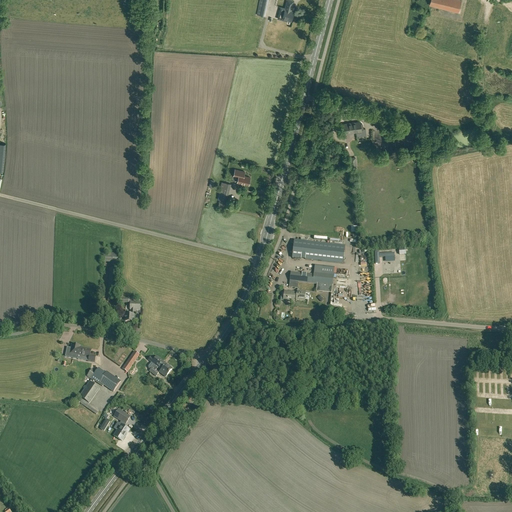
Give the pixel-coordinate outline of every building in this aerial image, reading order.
[(268,0),(259,0),(256,15),(265,17),(268,0)] [(294,1),(292,1),(289,0),(287,0),(285,10),(291,11),(294,1)] [(458,13),(461,0),(460,0),(430,0),(430,5),(458,13)] [(476,0),(466,0),(462,18),(476,21),(481,1),(476,0)] [(490,34),(493,35),(500,9),(497,8),(490,34)] [(291,11),(285,10),(282,20),(287,21),(288,20),(292,21),(294,12),(291,11)] [(451,31),(462,33),(463,25),(431,20),(429,26),(445,29),(444,36),(450,37),(451,31)] [(511,23),(490,39),(495,47),(511,35),(511,23)] [(440,47),(467,52),(468,46),(442,40),(440,47)] [(367,121),(379,120),(378,113),(366,114),(367,121)] [(362,131),(362,130),(363,129),(363,124),(362,123),(361,124),(361,122),(352,123),(353,132),(362,131)] [(345,133),(353,132),(352,123),(344,124),(345,133)] [(249,185),(250,178),(244,176),(245,172),(235,170),(234,176),(239,177),(237,182),(249,185)] [(225,208),(230,184),(224,183),(219,206),(225,208)] [(292,258),(343,263),(345,246),(294,240),(292,258)] [(112,263),(111,265),(118,266),(119,253),(103,252),(103,262),(112,263)] [(379,252),(375,252),(376,264),(380,264),(379,257),(380,257),(394,257),(394,253),(380,254),(379,254),(379,252)] [(320,266),(315,265),(314,273),(333,275),(334,267),(320,265),(320,266)] [(116,301),(116,296),(117,296),(118,268),(109,268),(108,296),(108,301),(116,301)] [(314,274),(291,272),(290,281),(292,281),(298,282),(332,286),(333,275),(314,273),(314,274)] [(365,277),(361,276),(361,282),(365,282),(365,286),(370,286),(370,280),(365,280),(365,277)] [(304,300),(305,292),(300,291),(300,293),(297,292),(290,291),(289,293),(284,292),(284,296),(281,296),(280,300),(283,300),(283,301),(294,302),(294,298),(296,298),(296,300),(304,300)] [(131,310),(131,312),(135,312),(135,310),(140,310),(140,302),(130,302),(130,310),(131,310)] [(135,315),(135,312),(131,312),(131,314),(125,314),(125,321),(134,322),(134,315),(135,315)] [(90,358),(89,361),(94,363),(96,356),(90,355),(91,350),(79,347),(80,345),(72,343),(70,354),(90,358)] [(127,372),(139,355),(135,351),(123,369),(127,372)] [(156,370),(163,361),(157,356),(154,360),(151,357),(148,360),(151,363),(148,366),(149,369),(150,370),(152,368),(156,370)] [(172,369),(163,361),(158,367),(161,370),(159,372),(166,377),(172,369)] [(87,376),(98,384),(103,387),(104,385),(113,392),(121,382),(106,372),(105,373),(99,368),(96,372),(92,369),(87,376)] [(152,368),(150,370),(150,371),(156,376),(159,373),(152,368)] [(86,408),(89,404),(100,389),(89,381),(78,397),(82,399),(79,403),(86,408)] [(122,441),(130,430),(124,426),(126,424),(130,417),(126,414),(119,410),(115,417),(123,422),(121,425),(114,436),(122,441)]
